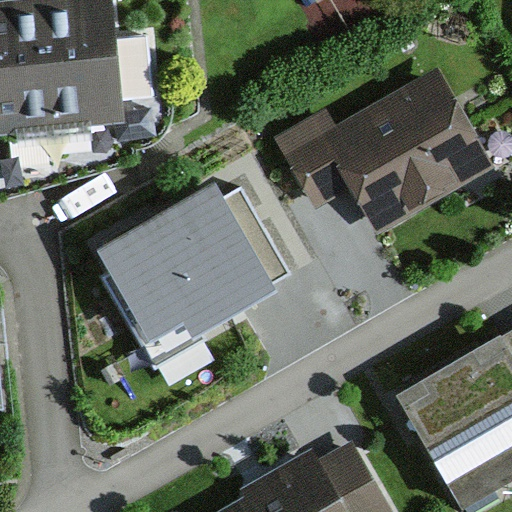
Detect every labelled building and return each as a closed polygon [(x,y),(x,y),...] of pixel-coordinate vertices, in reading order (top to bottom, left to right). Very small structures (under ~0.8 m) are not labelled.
[(110,0),(0,0),(0,120),(121,108),(110,0)] [(436,53),(278,156),(315,213),(351,190),(374,225),(496,145),(436,53)] [(225,187),(214,169),(98,237),(151,327),(185,306),(196,324),(294,267),(241,178),(225,187)] [(511,343),(395,409),(453,511),(492,511),(511,501),(511,343)] [(396,511),(351,443),(246,511),(396,511)]
